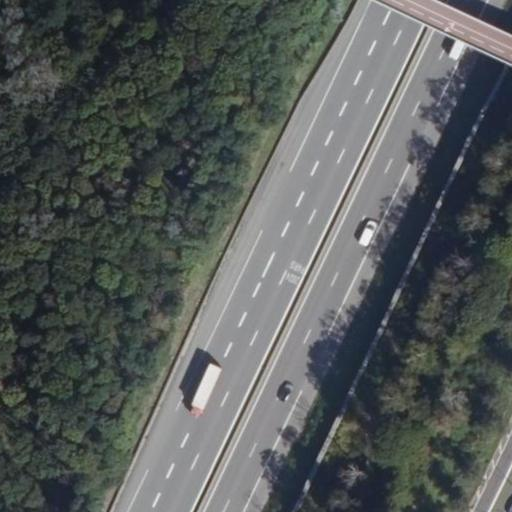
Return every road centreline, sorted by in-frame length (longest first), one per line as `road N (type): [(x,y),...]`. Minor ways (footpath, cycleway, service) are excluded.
road 1 (motorway): [(405,0),(161,511)]
road 2 (motorway): [(224,511),(468,0)]
